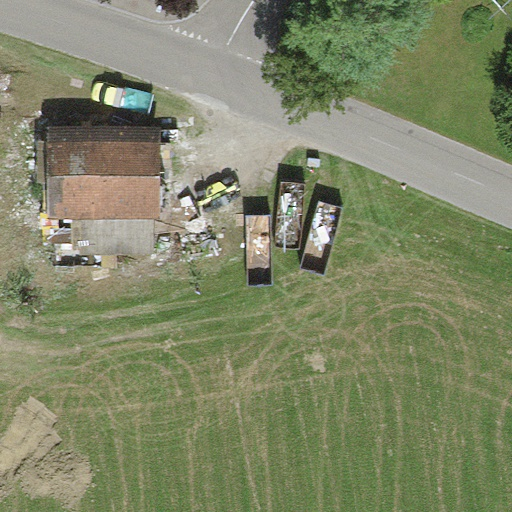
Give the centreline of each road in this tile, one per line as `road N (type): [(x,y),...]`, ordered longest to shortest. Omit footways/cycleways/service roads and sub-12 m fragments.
road 1 (residential): [(511,201),(215,79)]
road 2 (residential): [(215,79),(0,3)]
